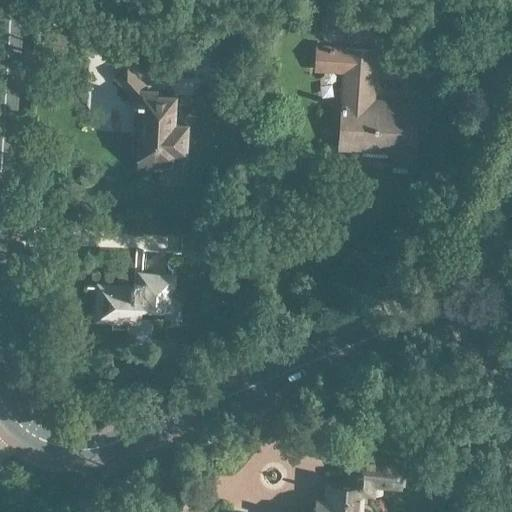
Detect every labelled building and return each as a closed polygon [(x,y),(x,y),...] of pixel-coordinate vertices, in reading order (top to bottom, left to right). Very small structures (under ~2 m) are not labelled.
[(326,8),(324,32),(344,33),(345,9),(326,8)] [(391,165),(413,166),(415,141),(417,101),(374,99),(377,50),(343,47),(337,149),(353,150),(354,143),(390,145),(390,153),(391,165)] [(177,56),(163,56),(163,66),(177,67),(177,56)] [(132,138),(131,155),(137,155),(136,165),(169,167),(170,150),(183,151),(184,123),(171,123),(172,94),(170,94),(171,78),(155,78),(154,89),(148,89),(126,66),(115,77),(130,97),(130,102),(139,102),(138,138),(132,138)] [(130,305),(169,308),(171,276),(140,274),(139,282),(131,282),(131,289),(98,286),(96,318),(128,320),(130,305)] [(312,511),(356,511),(358,493),(377,495),(378,484),(399,486),(401,459),(367,457),(365,482),(348,480),(348,484),(326,483),(324,502),(314,501),(312,511)]
